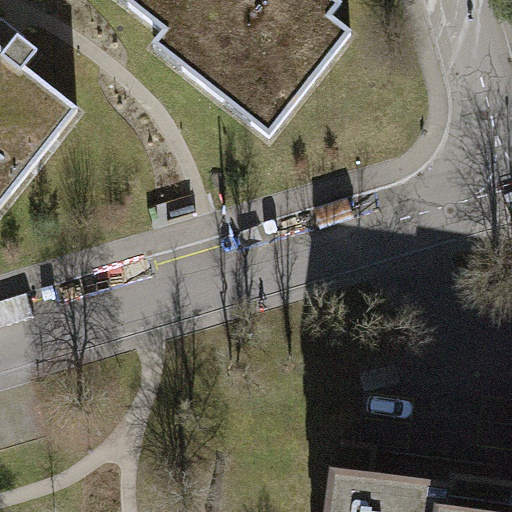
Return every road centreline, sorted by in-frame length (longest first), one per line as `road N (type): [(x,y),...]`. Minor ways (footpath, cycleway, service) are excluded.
road 1 (residential): [(511,191),(0,341)]
road 2 (residential): [(511,188),(456,0)]
